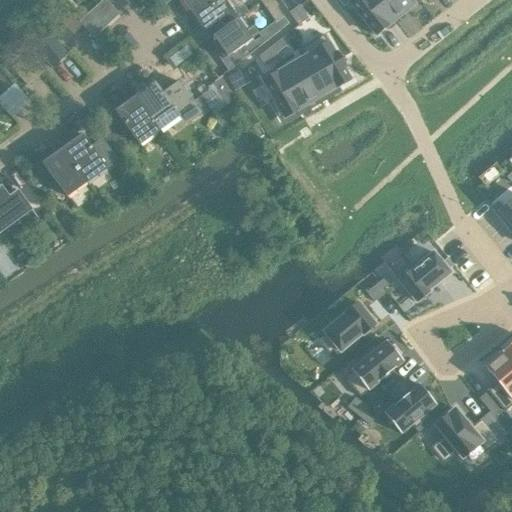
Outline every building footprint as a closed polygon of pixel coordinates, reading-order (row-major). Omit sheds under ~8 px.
[(181,0),(195,19),(221,0),(181,0)] [(221,0),(195,19),(209,39),(237,18),(224,0),(221,0)] [(271,0),(259,0),(276,23),(284,17),(271,0)] [(338,0),(347,10),(352,6),(376,36),(395,20),(378,0),(338,0)] [(410,0),(378,0),(395,20),(414,5),(410,0)] [(299,5),(289,13),(298,26),(308,18),(299,5)] [(93,10),(79,22),(93,37),(107,25),(93,10)] [(65,42),(74,34),(81,27),(67,11),(50,26),(65,42)] [(237,18),(209,39),(224,60),(252,39),(258,34),(253,26),(246,31),(237,18)] [(53,68),(68,54),(51,35),(40,44),(48,53),(43,57),(53,68)] [(323,35),(300,48),(305,57),(306,56),(328,93),(350,80),(343,69),(345,67),(337,53),(335,54),(323,35)] [(281,39),(271,47),(276,53),(286,46),(281,39)] [(271,47),(258,57),(266,66),(279,56),(276,53),(271,47)] [(27,85),(28,83),(42,70),(28,55),(12,69),(27,85)] [(286,68),(284,69),(306,106),(328,93),(306,56),(305,57),(286,68)] [(283,64),(260,77),(273,100),(269,103),(278,118),(282,115),(284,119),(306,106),(284,69),(286,68),(283,64)] [(0,91),(3,95),(11,87),(0,74),(0,91)] [(176,133),(202,114),(181,84),(179,81),(163,93),(156,82),(136,96),(159,130),(169,123),(176,133)] [(229,101),(221,86),(211,92),(219,107),(229,101)] [(159,130),(136,96),(115,112),(138,145),(159,130)] [(62,149),(87,182),(107,168),(82,134),(62,149)] [(87,182),(62,149),(41,163),(66,197),(87,182)] [(0,234),(32,211),(18,191),(9,197),(1,186),(0,186),(0,234)] [(511,200),(499,212),(511,227),(511,200)] [(0,243),(0,242),(0,267),(6,276),(18,267),(0,243)] [(417,266),(399,281),(416,303),(429,292),(428,291),(450,273),(433,253),(430,256),(428,253),(415,264),(417,266)] [(388,275),(379,282),(384,289),(393,281),(388,275)] [(379,282),(366,293),(374,302),(387,292),(384,289),(379,282)] [(321,337),(319,339),(329,352),(332,350),(336,355),(362,334),(362,335),(375,325),(358,303),(320,335),(321,337)] [(362,361),(343,377),(360,397),(403,362),(400,357),(403,354),(394,343),(390,346),(386,341),(377,349),(374,345),(359,357),(362,361)] [(511,343),(502,352),(511,364),(511,343)] [(511,364),(502,352),(483,367),(497,383),(487,391),(504,411),(511,405),(511,364)] [(419,385),(384,414),(400,434),(412,425),(415,429),(430,417),(427,412),(436,405),(419,385)] [(355,398),(347,407),(360,417),(365,411),(367,408),(355,398)] [(444,438),(433,447),(443,461),(455,451),(462,459),(480,444),(486,451),(498,441),(481,420),(471,428),(455,409),(434,425),(444,438)] [(365,411),(360,417),(369,425),(374,419),(365,411)]
